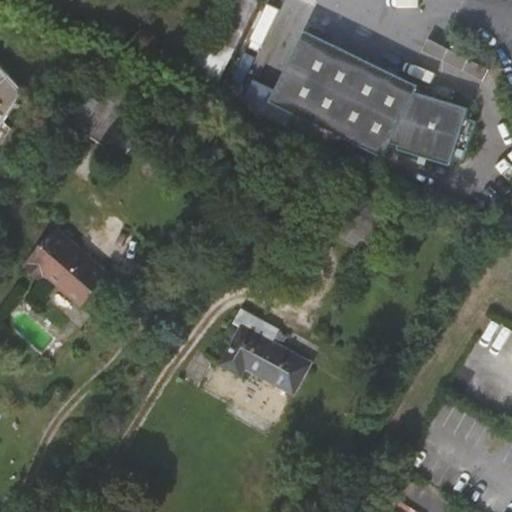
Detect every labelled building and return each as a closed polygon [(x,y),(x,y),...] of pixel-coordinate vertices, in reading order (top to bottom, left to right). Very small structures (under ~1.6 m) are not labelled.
[(316,25),(277,95),(387,157),(396,142),(402,146),(401,149),(452,172),(456,163),(465,166),(481,130),(472,126),(476,117),(423,93),(426,86),(316,25)] [(218,79),(241,41),(220,29),(198,68),(218,79)] [(0,128),(18,97),(4,82),(0,76),(0,128)] [(130,110),(106,95),(83,133),(106,148),(130,110)] [(0,132),(0,155),(8,142),(0,132)] [(336,242),(350,217),(342,212),(327,236),(336,242)] [(381,237),(350,217),(336,242),(366,261),(381,237)] [(32,289),(57,249),(55,247),(25,282),(32,289)] [(107,292),(57,249),(32,289),(42,298),(47,292),(82,321),(107,292)] [(223,365),(226,367),(243,377),(247,369),(272,383),(293,395),(309,366),(294,357),(253,334),(244,329),(223,365)]
